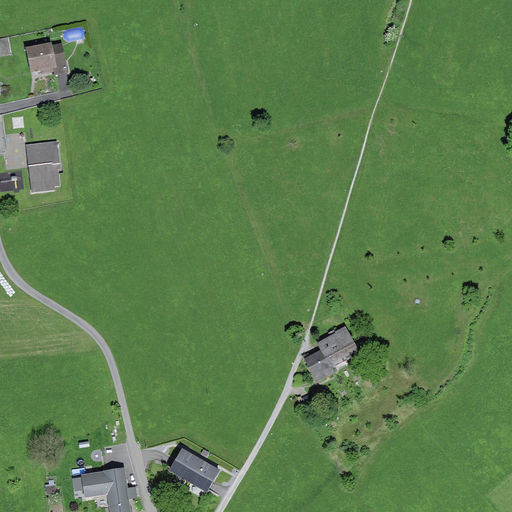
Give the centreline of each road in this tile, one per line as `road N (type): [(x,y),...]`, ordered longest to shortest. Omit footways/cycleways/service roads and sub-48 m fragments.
road 1 (unclassified): [(156,511),(109,353),(93,332),(11,275),(0,244)]
road 2 (track): [(310,328),(271,426),(218,511)]
